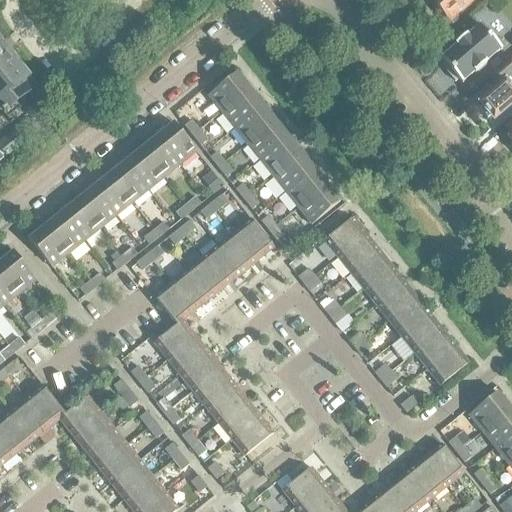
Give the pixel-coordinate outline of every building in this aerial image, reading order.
[(429,0),(432,3),(434,6),(433,10),(438,15),(442,15),(448,22),(475,0),(429,0)] [(501,51),(502,50),(480,25),(479,26),(467,36),(455,45),(456,46),(455,47),(442,58),(441,58),(440,59),(444,63),(441,66),(455,82),(458,79),(459,80),(462,84),(463,83),(474,73),(475,74),(487,64),(486,63),(500,50),(501,51)] [(0,110),(7,120),(28,103),(24,98),(37,88),(0,42),(0,110)] [(511,63),(498,75),(504,82),(479,104),(482,107),(479,110),(488,120),(491,117),(493,121),(511,104),(511,63)] [(222,113),(250,90),(237,74),(208,97),(222,113)] [(234,129),(263,106),(250,90),(222,113),(234,129)] [(263,106),(234,129),(247,145),(276,122),(263,106)] [(24,143),(39,130),(32,121),(16,133),(24,143)] [(191,121),(184,127),(191,137),(199,131),(191,121)] [(289,138),(276,122),(247,145),(260,161),(289,138)] [(157,137),(180,166),(197,153),(174,124),(157,137)] [(6,157),(24,143),(16,133),(14,131),(0,142),(0,154),(2,158),(5,156),(6,157)] [(207,141),(199,131),(191,137),(199,146),(207,141)] [(180,166),(157,137),(141,150),(164,179),(180,166)] [(289,138),(260,161),(272,177),(301,154),(289,138)] [(141,150),(125,163),(148,192),(164,179),(141,150)] [(216,152),(209,159),(217,169),(225,163),(216,152)] [(314,170),(301,154),(272,177),(285,193),(314,170)] [(148,192),(125,163),(109,176),(132,204),(148,192)] [(233,173),(225,163),(217,169),(225,179),(233,173)] [(327,186),(314,170),(285,193),(298,209),(327,186)] [(109,176),(93,188),(116,217),(132,204),(109,176)] [(223,186),(218,179),(207,187),(213,194),(223,186)] [(242,184),(234,190),(242,201),(250,194),(242,184)] [(327,186),(298,209),(311,226),(340,203),(327,186)] [(116,217),(93,188),(77,201),(101,230),(116,217)] [(258,205),(250,194),(242,201),(251,211),(258,205)] [(227,203),(220,195),(210,204),(216,212),(227,203)] [(190,212),(200,204),(194,197),(184,205),(190,212)] [(101,230),(77,201),(61,214),(85,243),(101,230)] [(206,220),(216,212),(210,204),(199,212),(206,220)] [(180,220),(190,212),(184,205),(175,213),(180,220)] [(61,214),(46,226),(69,255),(85,243),(61,214)] [(267,216),(260,222),(268,232),(275,226),(267,216)] [(338,259),(366,235),(353,219),(324,242),(338,259)] [(234,233),(257,262),(274,249),(251,220),(234,233)] [(195,229),(188,221),(178,230),(184,238),(195,229)] [(159,238),(169,230),(163,222),(153,230),(159,238)] [(69,255),(46,226),(29,240),(52,269),(69,255)] [(283,236),(275,226),(268,232),(277,242),(283,236)] [(149,246),(159,238),(153,230),(142,239),(149,246)] [(174,246),(184,238),(178,230),(167,238),(174,246)] [(257,262),(234,233),(218,246),(241,275),(257,262)] [(379,251),(366,235),(338,259),(350,274),(379,251)] [(241,275),(218,246),(202,259),(225,288),(241,275)] [(163,255),(157,247),(146,256),(152,263),(163,255)] [(127,263),(137,255),(131,249),(121,256),(127,263)] [(379,251),(350,274),(363,290),(392,267),(379,251)] [(13,252),(0,262),(0,269),(20,295),(36,281),(13,252)] [(116,253),(110,258),(114,262),(120,257),(116,253)] [(117,271),(127,263),(121,256),(120,257),(114,262),(112,264),(117,271)] [(142,271),(152,263),(146,256),(136,264),(142,271)] [(202,259),(186,272),(209,300),(225,288),(202,259)] [(405,283),(392,267),(363,290),(376,306),(405,283)] [(0,269),(0,302),(4,307),(20,295),(0,269)] [(303,285),(314,277),(308,269),(297,278),(303,285)] [(186,272),(170,284),(194,313),(209,300),(186,272)] [(95,289),(104,281),(99,274),(89,282),(95,289)] [(320,284),(314,277),(303,285),(309,293),(320,284)] [(85,296),(95,289),(89,282),(80,290),(85,296)] [(417,299),(405,283),(376,306),(389,322),(417,299)] [(194,313),(170,284),(154,298),(177,326),(183,321),(194,313)] [(430,315),(417,299),(389,322),(401,338),(430,315)] [(328,317),(339,309),(333,301),(323,310),(328,317)] [(345,316),(339,309),(328,317),(334,325),(345,316)] [(46,328),(55,320),(50,313),(40,321),(46,328)] [(430,315),(401,338),(414,354),(443,331),(430,315)] [(36,335),(46,328),(40,321),(30,329),(36,335)] [(183,321),(177,326),(154,344),(167,361),(196,338),(183,321)] [(456,347),(443,331),(414,354),(427,370),(456,347)] [(354,349),(365,340),(359,333),(348,342),(354,349)] [(14,353),(24,345),(18,338),(9,346),(14,353)] [(209,354),(196,338),(167,361),(180,377),(209,354)] [(370,348),(365,340),(354,349),(360,356),(370,348)] [(0,355),(4,361),(14,353),(9,346),(0,352),(0,355)] [(456,347),(427,370),(440,387),(469,364),(456,347)] [(222,370),(209,354),(180,377),(193,393),(222,370)] [(12,362),(1,371),(7,378),(18,369),(12,362)] [(380,381),(390,373),(385,365),(374,374),(380,381)] [(137,367),(129,373),(138,383),(146,377),(137,367)] [(222,370),(193,393),(206,409),(234,386),(222,370)] [(12,385),(7,378),(1,371),(0,371),(0,388),(1,388),(3,392),(12,385)] [(390,373),(380,381),(385,389),(396,380),(390,373)] [(154,388),(146,377),(138,383),(146,394),(154,388)] [(128,391),(120,381),(113,387),(121,397),(128,391)] [(247,402),(234,386),(206,409),(218,425),(247,402)] [(49,429),(60,421),(66,416),(43,387),(26,400),(49,429)] [(137,401),(128,391),(121,397),(130,407),(137,401)] [(480,430),(509,407),(498,393),(469,416),(480,430)] [(413,395),(400,406),(405,413),(419,402),(413,395)] [(66,416),(60,421),(73,437),(102,414),(88,397),(66,416)] [(163,399),(155,405),(164,415),(171,409),(163,399)] [(49,429),(26,400),(10,413),(33,442),(49,429)] [(260,418),(247,402),(218,425),(231,441),(260,418)] [(511,431),(511,410),(509,407),(480,430),(493,446),(511,431)] [(180,420),(171,409),(164,415),(172,426),(180,420)] [(33,442),(10,413),(0,421),(0,432),(17,455),(33,442)] [(154,423),(145,413),(138,418),(147,429),(154,423)] [(114,430),(102,414),(73,437),(85,453),(114,430)] [(273,434),(260,418),(231,441),(244,457),(273,434)] [(162,433),(154,423),(147,429),(155,439),(162,433)] [(127,446),(114,430),(85,453),(98,469),(127,446)] [(188,430),(181,436),(190,447),(197,441),(188,430)] [(511,431),(493,446),(506,463),(511,458),(511,431)] [(17,455),(0,432),(0,465),(2,467),(17,455)] [(454,438),(447,443),(455,453),(462,447),(454,438)] [(205,451),(197,441),(190,447),(198,457),(205,451)] [(179,455),(171,444),(164,450),(172,460),(179,455)] [(441,445),(425,458),(448,487),(464,474),(441,445)] [(140,462),(127,446),(98,469),(111,485),(140,462)] [(470,457),(462,447),(455,453),(463,463),(470,457)] [(188,465),(179,455),(172,460),(181,471),(188,465)] [(425,458),(409,471),(432,500),(448,487),(425,458)] [(153,478),(140,462),(111,485),(124,501),(153,478)] [(215,463),(207,469),(216,480),(223,473),(215,463)] [(296,508),(325,485),(311,469),(282,492),(296,508)] [(480,469),(472,475),(480,485),(488,479),(480,469)] [(416,511),(432,500),(409,471),(393,484),(415,511),(416,511)] [(206,487),(197,477),(190,483),(198,493),(206,487)] [(153,478),(124,501),(132,511),(142,511),(165,494),(153,478)] [(496,489),(488,479),(480,485),(488,495),(496,489)] [(415,511),(393,484),(377,496),(389,511),(415,511)] [(325,485),(296,508),(298,511),(323,511),(337,501),(325,485)] [(165,494),(142,511),(176,511),(179,510),(165,494)] [(389,511),(377,496),(361,509),(363,511),(389,511)] [(474,499),(463,508),(466,511),(475,511),(481,508),(474,499)] [(345,511),(337,501),(323,511),(345,511)] [(511,511),(511,509),(505,501),(498,506),(497,507),(501,511),(511,511)]
